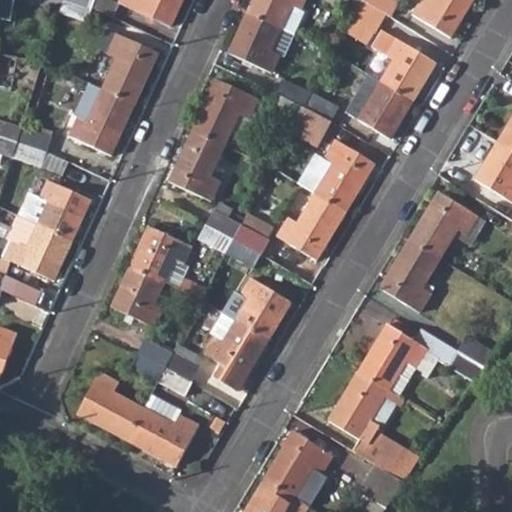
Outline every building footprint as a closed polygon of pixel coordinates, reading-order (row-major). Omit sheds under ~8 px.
[(32,0),(32,2),(61,12),(65,0),(32,0)] [(65,0),(61,12),(90,21),(94,7),(71,0),(65,0)] [(131,0),(129,6),(171,25),(182,0),(131,0)] [(254,0),(248,14),(280,28),(291,7),(300,11),(304,0),(254,0)] [(326,0),(354,14),(361,0),(326,0)] [(420,0),(412,14),(451,37),(473,0),(420,0)] [(272,74),(281,56),(270,51),(280,28),(248,14),(230,53),(272,74)] [(291,34),(280,28),(270,51),(281,56),(291,34)] [(437,62),(383,29),(373,46),(395,60),(382,81),(413,100),(437,62)] [(103,89),(135,103),(159,52),(117,33),(107,53),(117,58),(103,89)] [(276,93),(304,107),(312,93),(283,78),(276,93)] [(225,146),(231,133),(239,116),(249,120),(258,100),(217,81),(194,132),(225,146)] [(350,113),(390,138),(413,100),(382,81),(370,101),(360,96),(350,113)] [(70,136),(112,154),(135,103),(103,89),(89,83),(75,113),(79,116),(70,136)] [(268,107),(296,122),(304,107),(276,93),(268,107)] [(304,107),(331,120),(339,106),(312,93),(304,107)] [(296,122),(323,135),(331,120),(304,107),(296,122)] [(252,122),(249,120),(239,116),(231,133),(244,139),(252,122)] [(0,135),(20,143),(24,128),(0,120),(0,135)] [(511,121),(500,141),(511,148),(511,121)] [(20,143),(49,152),(53,137),(24,128),(20,143)] [(171,182),(212,201),(222,182),(211,176),(225,146),(194,132),(171,182)] [(0,152),(14,158),(20,143),(0,135),(0,152)] [(315,193),(346,211),(375,164),(335,140),(323,159),(332,165),(315,193)] [(477,180),(511,201),(511,148),(500,141),(477,180)] [(14,158),(45,167),(49,152),(20,143),(14,158)] [(40,225),(72,240),(91,199),(49,180),(41,198),(50,203),(40,225)] [(277,235),(317,259),(346,211),(315,193),(297,221),(289,216),(277,235)] [(411,242),(440,261),(459,230),(468,235),(480,216),(440,193),(411,242)] [(206,223),(234,239),(241,225),(214,210),(206,223)] [(259,220),(248,213),(241,225),(234,239),(261,253),(269,239),(253,231),(258,222),(259,220)] [(273,230),(258,222),(253,231),(269,239),(273,230)] [(198,238),(226,254),(234,239),(206,223),(198,238)] [(13,259),(54,279),(72,240),(40,225),(30,247),(20,243),(13,259)] [(132,268),(164,283),(175,260),(184,264),(193,247),(150,227),(132,268)] [(226,254),(253,268),(261,253),(234,239),(226,254)] [(382,288),(421,312),(433,293),(423,288),(440,261),(411,242),(382,288)] [(175,260),(164,283),(179,290),(184,278),(189,267),(184,264),(175,260)] [(113,307),(155,328),(164,309),(154,304),(164,283),(132,268),(113,307)] [(0,288),(5,290),(9,277),(0,274),(0,288)] [(179,290),(202,300),(207,289),(184,278),(179,290)] [(237,321),(269,339),(291,302),(251,278),(240,295),(249,300),(237,321)] [(216,377),(238,390),(269,339),(237,321),(224,340),(215,335),(205,353),(224,364),(216,377)] [(360,373),(389,391),(407,362),(415,368),(428,349),(389,325),(360,373)] [(0,377),(1,378),(18,336),(0,328),(0,377)] [(458,351),(484,368),(495,353),(468,336),(458,351)] [(139,352),(166,367),(173,353),(146,339),(139,352)] [(435,359),(474,382),(484,368),(458,351),(445,343),(435,359)] [(130,367),(158,381),(166,367),(139,352),(130,367)] [(166,367),(193,380),(200,367),(173,353),(166,367)] [(158,381),(185,395),(193,380),(166,367),(158,381)] [(78,412),(128,439),(143,410),(113,394),(118,383),(99,373),(78,412)] [(378,431),(381,426),(372,420),(387,396),(399,404),(402,399),(389,391),(360,373),(331,421),(363,441),(355,452),(375,465),(403,482),(421,456),(378,431)] [(385,428),(399,404),(387,396),(372,420),(381,426),(385,428)] [(148,400),(143,410),(172,425),(178,415),(148,400)] [(198,426),(178,415),(172,425),(143,410),(128,439),(177,465),(198,426)] [(266,479),(295,497),(313,468),(322,474),(334,455),(295,432),(266,479)] [(363,511),(383,511),(403,482),(375,465),(359,490),(372,499),(363,511)] [(304,503),(322,474),(313,468),(295,497),(304,503)] [(285,511),(295,497),(266,479),(245,511),(285,511)] [(304,503),(295,497),(285,511),(303,511),(308,505),(304,503)]
